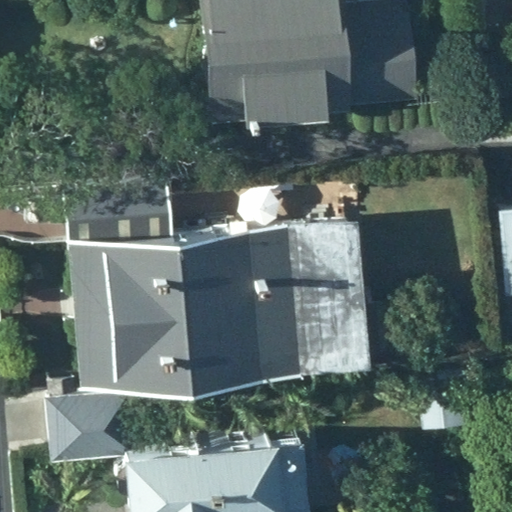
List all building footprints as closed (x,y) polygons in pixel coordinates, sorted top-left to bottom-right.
[(217,0),(219,16),(215,24),(212,33),(211,41),(211,50),(212,59),(215,67),(219,76),(224,82),(225,101),(424,84),(417,0),(217,0)] [(180,171),(72,181),(93,371),(384,348),(372,203),(184,217),(180,171)] [(511,206),(485,208),(491,296),(511,294),(511,206)] [(477,363),(420,368),(424,417),(481,412),(477,363)] [(129,378),(59,384),(63,427),(132,421),(129,378)] [(327,511),(318,418),(143,432),(149,511),(327,511)]
